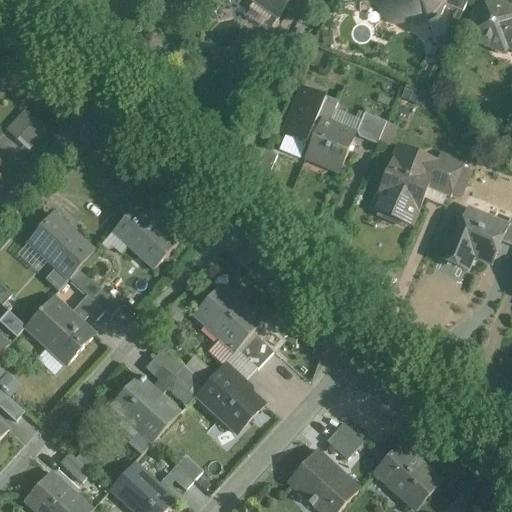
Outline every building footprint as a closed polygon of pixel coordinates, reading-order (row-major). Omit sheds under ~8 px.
[(250,0),(278,20),(286,9),(292,0),(250,0)] [(292,0),(286,9),(302,21),(310,0),(292,0)] [(371,0),(373,2),(376,4),(380,4),(384,3),(387,1),(383,11),(387,20),(397,24),(407,20),(411,11),(429,18),(435,16),(440,5),(442,0),(371,0)] [(469,0),(442,0),(440,5),(463,14),(469,0)] [(511,17),(511,12),(488,2),(486,7),(480,5),(467,37),(493,48),(495,42),(511,49),(511,18),(511,19),(511,17)] [(324,100),(305,91),(298,107),(291,117),(293,119),(286,137),(307,146),(308,142),(313,144),(323,122),(329,125),(338,104),(325,98),(324,100)] [(28,152),(49,130),(26,110),(5,132),(28,152)] [(387,124),(364,115),(357,133),(359,139),(377,147),(387,124)] [(329,125),(323,122),(313,144),(308,157),(310,157),(311,154),(325,160),(323,164),(326,168),(336,173),(341,171),(354,140),(352,135),(329,125)] [(277,157),(265,152),(254,175),(267,182),(277,157)] [(435,176),(395,159),(381,192),(401,200),(398,206),(418,214),(435,176)] [(461,176),(443,169),(434,193),(450,200),(461,176)] [(180,245),(139,207),(113,235),(154,273),(180,245)] [(508,228),(468,211),(454,245),(474,253),(472,259),(492,267),(501,244),(506,234),(508,228)] [(95,254),(54,216),(28,244),(70,282),(79,273),(95,254)] [(511,232),(510,236),(506,234),(501,244),(511,248),(511,232)] [(385,271),(372,265),(362,287),(375,293),(385,271)] [(101,292),(79,273),(70,282),(87,298),(87,299),(91,303),(101,292)] [(12,297),(0,286),(0,305),(3,308),(12,297)] [(263,325),(222,287),(195,317),(236,355),(238,353),(254,336),(263,325)] [(121,310),(101,292),(91,303),(105,315),(111,320),(121,310)] [(91,303),(87,299),(78,308),(96,324),(105,315),(91,303)] [(95,338),(54,300),(26,330),(68,368),(95,338)] [(26,330),(9,314),(0,323),(0,324),(17,340),(26,330)] [(266,363),(248,347),(256,338),(254,336),(238,353),(257,372),(266,363)] [(274,355),(256,338),(248,347),(266,363),(274,355)] [(0,358),(10,348),(0,339),(0,358)] [(200,383),(164,350),(155,360),(191,393),(200,383)] [(177,381),(155,360),(146,371),(168,391),(177,381)] [(265,407),(224,369),(197,398),(238,436),(265,407)] [(181,416),(139,378),(112,408),(153,446),(181,416)] [(177,381),(168,391),(187,408),(197,398),(191,393),(177,381)] [(25,415),(7,398),(0,406),(0,409),(16,424),(25,415)] [(0,441),(8,432),(0,424),(0,441)] [(364,445),(344,426),(327,444),(348,463),(364,445)] [(418,511),(442,485),(401,447),(375,475),(415,511),(418,511)] [(341,511),(359,493),(317,455),(290,485),(312,504),(310,507),(313,509),(315,507),(320,511),(341,511)] [(88,472),(70,456),(61,466),(79,482),(88,472)] [(203,474),(186,457),(177,467),(195,483),(203,474)] [(168,511),(176,503),(135,465),(110,493),(131,511),(168,511)] [(195,483),(177,467),(168,477),(186,493),(195,483)] [(90,511),(50,475),(26,502),(36,511),(90,511)]
